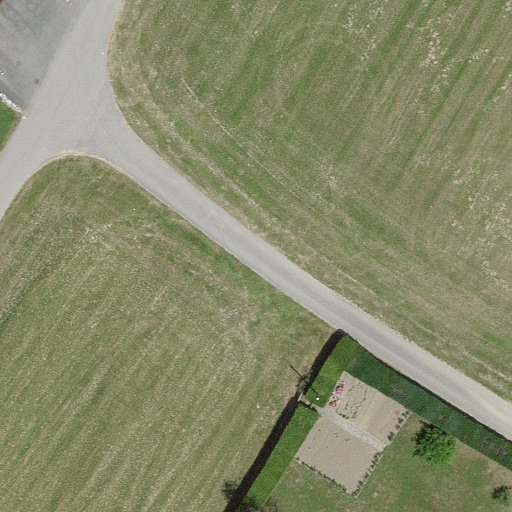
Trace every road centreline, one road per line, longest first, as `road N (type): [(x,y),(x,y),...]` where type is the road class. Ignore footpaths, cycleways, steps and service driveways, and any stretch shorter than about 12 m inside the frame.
road 1 (residential): [(76,103),(321,306),(511,427)]
road 2 (residential): [(0,210),(76,103)]
